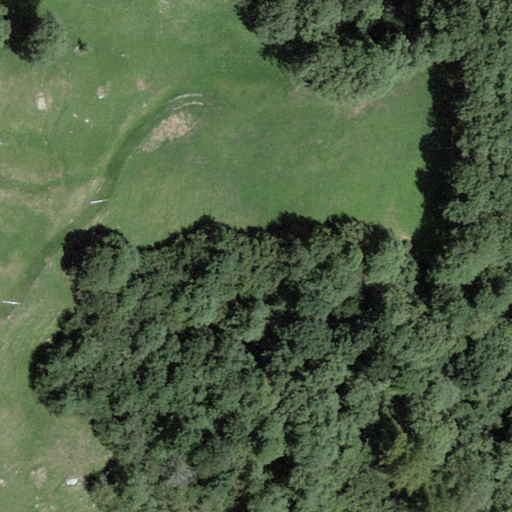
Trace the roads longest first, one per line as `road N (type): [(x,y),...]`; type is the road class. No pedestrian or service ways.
road 1 (track): [(511,62),(469,208),(449,238),(385,255),(266,309),(250,326),(245,359),(276,434),(262,469),(228,511)]
road 2 (track): [(477,511),(472,482),(413,409),(400,370),(406,337),(438,310),(511,283)]
